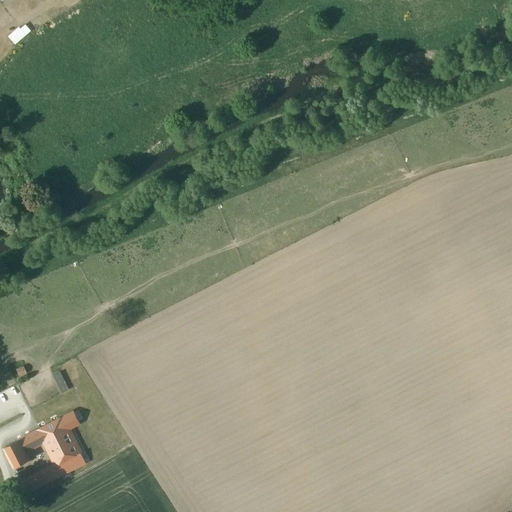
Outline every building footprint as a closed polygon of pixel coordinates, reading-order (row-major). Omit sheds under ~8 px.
[(17,367),(18,374),(25,373),(24,366),(17,367)] [(74,411),(62,417),(68,428),(79,422),(74,411)] [(126,441),(112,415),(95,424),(108,450),(126,441)] [(62,417),(38,429),(44,440),(55,462),(57,465),(81,453),(68,428),(62,417)] [(38,429),(19,440),(24,450),(44,440),(38,429)] [(24,450),(19,440),(4,447),(14,466),(28,458),(24,450)] [(55,462),(21,479),(28,491),(85,462),(81,453),(57,465),(55,462)]
